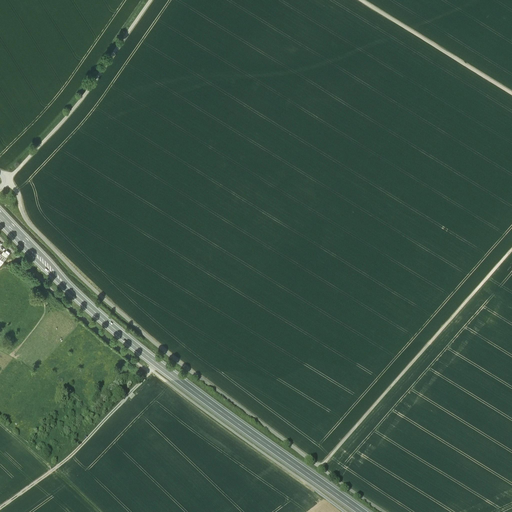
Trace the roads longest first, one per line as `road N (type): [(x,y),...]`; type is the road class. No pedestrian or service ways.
road 1 (track): [(7,178),(26,220),(140,331),(384,511)]
road 2 (primary): [(359,511),(123,336),(0,216)]
road 3 (track): [(511,249),(320,467)]
road 4 (track): [(7,178),(81,99),(150,0)]
road 5 (track): [(360,0),(511,93)]
road 6 (track): [(149,371),(52,469)]
